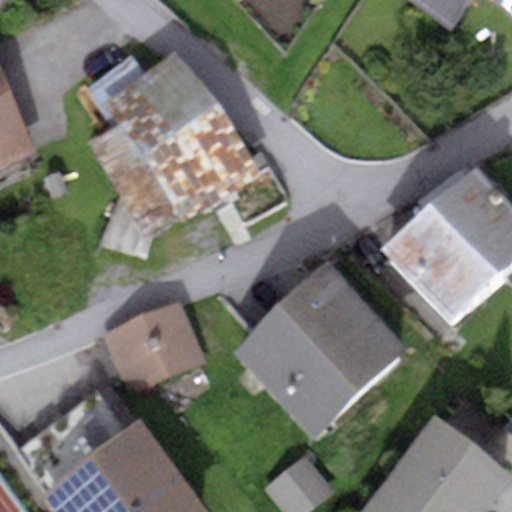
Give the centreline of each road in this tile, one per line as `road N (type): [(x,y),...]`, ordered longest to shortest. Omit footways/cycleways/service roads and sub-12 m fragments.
road 1 (residential): [(0,363),(347,215)]
road 2 (residential): [(125,0),(324,183),(347,215)]
road 3 (residential): [(347,215),(511,122)]
road 4 (track): [(255,118),(339,0)]
